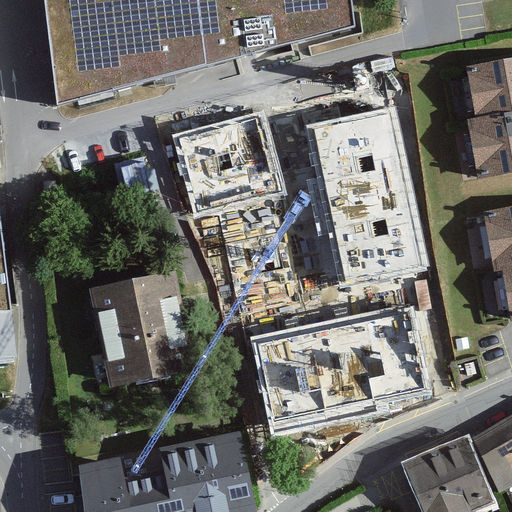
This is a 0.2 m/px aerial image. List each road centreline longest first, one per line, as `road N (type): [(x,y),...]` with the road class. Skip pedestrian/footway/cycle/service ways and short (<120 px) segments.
road 1 (residential): [(444,31),(9,127)]
road 2 (residential): [(511,390),(348,465),(287,511)]
